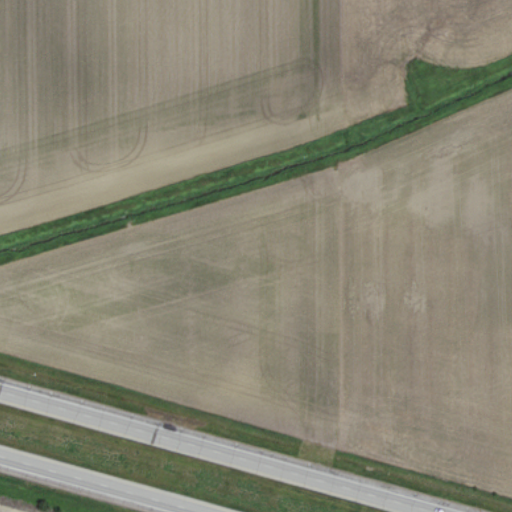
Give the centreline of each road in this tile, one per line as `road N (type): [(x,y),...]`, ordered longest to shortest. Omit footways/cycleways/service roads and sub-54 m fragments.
road 1 (trunk): [(437,511),(0,390)]
road 2 (trunk): [(0,459),(176,511)]
